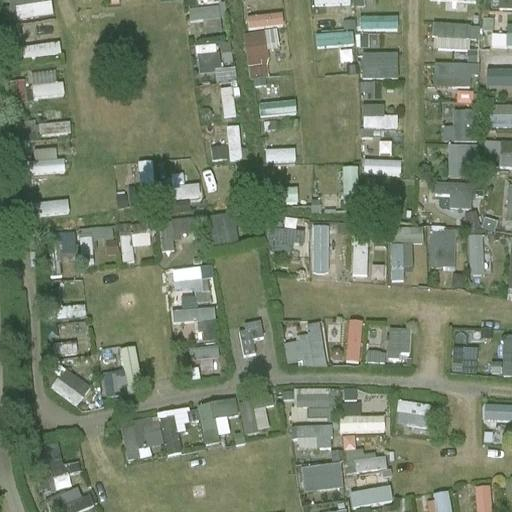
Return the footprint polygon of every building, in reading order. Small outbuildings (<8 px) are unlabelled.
[(52,4),(42,4),(41,0),(9,0),(11,22),(53,19),(52,4)] [(511,0),(499,0),(499,12),(511,12),(511,0)] [(190,27),(221,25),(220,8),(189,10),(190,27)] [(282,15),(247,20),(248,33),(284,28),(282,15)] [(360,32),(398,32),(398,20),(360,20),(360,32)] [(434,27),(434,52),(469,53),(469,41),(479,41),(479,27),(434,27)] [(493,37),(493,50),(511,50),(511,27),(507,27),(506,37),(493,37)] [(278,33),(245,35),(248,80),(270,78),(268,53),(279,52),(278,33)] [(353,35),(316,37),(317,49),(354,47),(353,35)] [(215,75),(216,86),(236,83),(231,44),(195,48),(198,77),(215,75)] [(22,48),(23,61),(61,58),(60,46),(22,48)] [(379,83),(399,82),(398,55),(360,56),(362,106),(380,106),(379,83)] [(475,66),(475,55),(466,55),(466,66),(475,66)] [(31,75),(33,100),(65,98),(64,85),(56,86),(56,74),(31,75)] [(511,90),(511,76),(488,76),(488,90),(511,90)] [(220,92),(225,119),(237,117),(232,90),(220,92)] [(260,119),(297,117),(296,103),(260,105),(260,119)] [(398,131),(398,118),(385,118),(385,108),(363,107),(363,130),(398,131)] [(511,108),(496,109),(496,131),(511,130),(511,108)] [(478,144),(476,112),(454,113),(455,130),(443,130),(444,145),(478,144)] [(241,162),(240,128),(227,128),(228,163),(241,162)] [(367,157),(393,157),(392,144),(367,145),(367,157)] [(450,147),(450,180),(479,179),(478,146),(450,147)] [(296,163),(295,152),(265,153),(266,164),(296,163)] [(500,169),(511,169),(511,157),(500,157),(500,169)] [(64,161),(26,166),(27,177),(66,173),(64,161)] [(364,177),(402,178),(402,163),(364,163),(364,177)] [(140,204),(156,203),(153,164),(138,165),(140,204)] [(359,208),(358,169),(343,170),(344,209),(359,208)] [(284,176),(267,176),(268,206),(298,205),(298,190),(284,190),(284,176)] [(449,212),(472,212),(473,187),(435,185),(435,197),(450,198),(449,212)] [(161,201),(200,199),(199,188),(161,190),(161,201)] [(367,203),(384,202),(383,190),(366,191),(367,203)] [(236,218),(208,220),(211,250),(238,248),(236,218)] [(162,253),(176,253),(176,235),(192,236),(192,224),(163,223),(162,253)] [(313,264),(339,264),(338,225),(312,226),(313,264)] [(423,246),(423,231),(392,230),(392,245),(423,246)] [(431,231),(430,271),(456,271),(456,232),(431,231)] [(296,253),(297,235),(274,234),(274,252),(296,253)] [(121,238),(122,264),(134,263),(133,238),(121,238)] [(469,239),(470,278),(484,278),(483,238),(469,239)] [(413,269),(413,246),(390,247),(391,284),(404,283),(403,269),(413,269)] [(353,247),(352,280),(368,280),(369,247),(353,247)] [(182,309),(210,308),(209,281),(201,281),(201,270),(173,272),(174,291),(196,290),(196,299),(181,300),(182,309)] [(85,306),(59,308),(60,321),(86,320),(85,306)] [(213,311),(182,313),(184,343),(214,341),(213,311)] [(348,323),(348,364),(361,364),(362,323),(348,323)] [(243,328),(244,334),(238,335),(243,360),(255,358),(252,343),(263,341),(260,325),(243,328)] [(55,358),(89,352),(84,326),(66,329),(69,344),(53,347),(55,358)] [(287,370),(324,368),(322,326),(307,327),(308,342),(286,343),(287,370)] [(388,365),(411,365),(412,332),(389,331),(388,365)] [(184,370),(218,368),(217,349),(183,351),(184,370)] [(463,363),(464,351),(454,350),(453,376),(477,377),(478,363),(463,363)] [(385,364),(385,355),(368,354),(368,364),(385,364)] [(104,398),(137,395),(134,365),(101,367),(104,398)] [(79,407),(91,385),(63,371),(52,393),(79,407)] [(342,405),(342,391),(296,392),(296,411),(291,411),(292,424),(336,423),(336,405),(342,405)] [(359,391),(343,391),(342,418),(359,418),(359,391)] [(229,419),(238,418),(237,402),(199,406),(204,447),(220,445),(219,438),(231,437),(229,419)] [(395,424),(428,429),(432,408),(399,402),(395,424)] [(266,405),(241,407),(243,436),(268,434),(266,405)] [(121,425),(128,465),(185,455),(180,426),(200,423),(197,411),(121,425)] [(511,411),(483,411),(483,426),(511,426),(511,411)] [(385,418),(340,420),(341,436),(386,434),(385,418)] [(334,452),(333,428),(294,430),(295,453),(334,452)] [(344,440),(346,475),(387,473),(386,455),(356,457),(355,440),(344,440)] [(72,493),(68,477),(81,473),(78,463),(42,472),(50,499),(72,493)] [(300,469),(302,494),(344,492),(342,467),(300,469)] [(51,503),(55,511),(62,511),(88,499),(82,488),(51,503)] [(476,511),(491,511),(491,488),(476,489),(476,511)] [(451,511),(451,495),(435,496),(435,511),(451,511)] [(359,511),(388,507),(387,496),(357,500),(359,511)]
